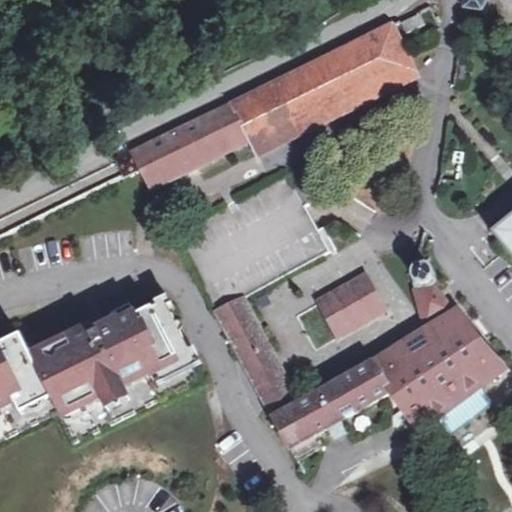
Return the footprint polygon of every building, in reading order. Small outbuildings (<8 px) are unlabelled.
[(485,16),(493,0),(460,0),(460,11),(485,16)] [(213,114),(231,151),(250,142),(232,104),(213,114)] [(133,153),(141,169),(152,191),(193,170),(231,151),(213,114),(133,153)] [(141,169),(133,153),(116,161),(124,178),(141,169)] [(175,235),(216,313),(241,299),(329,253),(312,222),(300,200),(286,174),(233,203),(175,235)] [(511,218),(491,236),(511,260),(511,218)] [(293,391),(267,405),(291,450),(390,393),(422,436),(504,374),(468,323),(431,271),(421,269),(416,279),(428,333),(301,406),(293,391)] [(340,340),(386,315),(364,276),(318,301),(320,304),(339,339),(340,340)] [(117,329),(113,321),(43,355),(46,362),(34,367),(57,413),(73,446),(200,382),(157,298),(133,311),(137,319),(117,329)] [(216,313),(253,382),(279,368),(241,299),(216,313)] [(110,314),(113,321),(117,329),(137,319),(133,311),(129,304),(110,314)] [(0,442),(57,413),(34,367),(31,360),(16,329),(0,337),(0,442)] [(46,362),(43,355),(31,360),(34,367),(46,362)] [(267,405),(293,391),(280,367),(279,368),(253,382),(267,405)]
